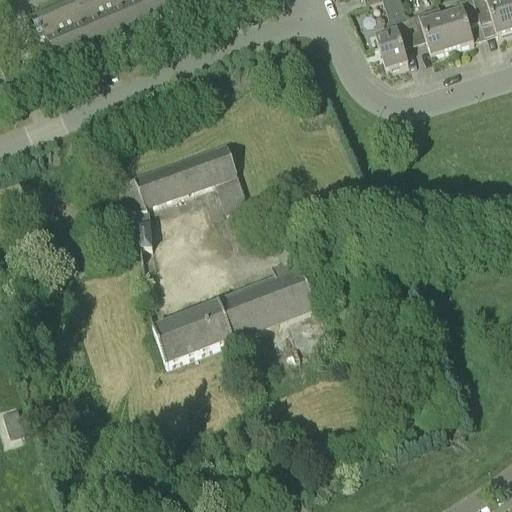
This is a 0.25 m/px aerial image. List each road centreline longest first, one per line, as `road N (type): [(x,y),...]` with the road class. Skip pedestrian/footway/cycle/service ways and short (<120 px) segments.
road 1 (residential): [(0,158),(315,21)]
road 2 (residential): [(511,86),(443,109),(406,110),(370,93),(315,21)]
